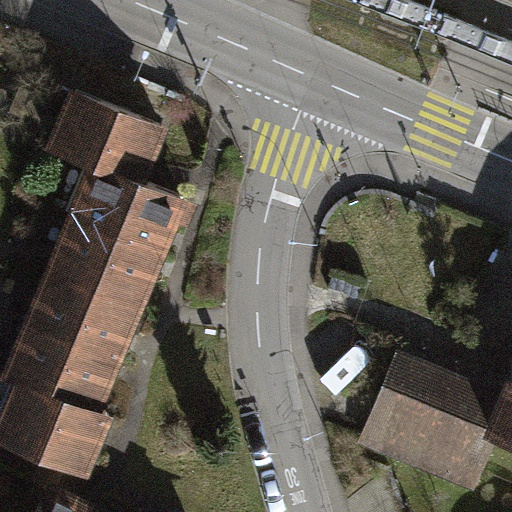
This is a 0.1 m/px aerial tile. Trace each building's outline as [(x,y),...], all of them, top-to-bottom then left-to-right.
[(85,160),(129,176),(151,121),(67,87),(45,144),(85,160)] [(129,176),(85,160),(64,213),(151,246),(172,192),(129,176)] [(151,246),(64,213),(42,266),(129,299),(151,246)] [(129,299),(42,266),(21,319),(108,353),(129,299)] [(108,353),(21,319),(0,371),(12,376),(87,405),(108,353)] [(466,483),(488,429),(483,427),(496,396),(390,354),(356,439),(466,483)] [(483,427),(488,429),(511,438),(511,356),(496,396),(483,427)] [(12,376),(0,406),(0,436),(75,465),(96,409),(87,405),(12,376)] [(90,511),(92,509),(39,484),(25,511),(90,511)]
